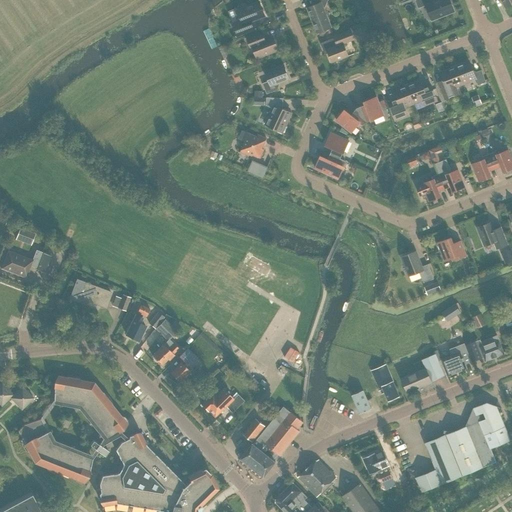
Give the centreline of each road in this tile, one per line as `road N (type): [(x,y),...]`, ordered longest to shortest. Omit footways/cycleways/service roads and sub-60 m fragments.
road 1 (residential): [(323,97),(296,163),(301,178),(410,226),(511,186)]
road 2 (tertiary): [(252,496),(117,357),(96,348),(0,356)]
road 3 (tertiary): [(252,496),(342,435),(511,370)]
road 4 (residential): [(487,35),(323,97)]
